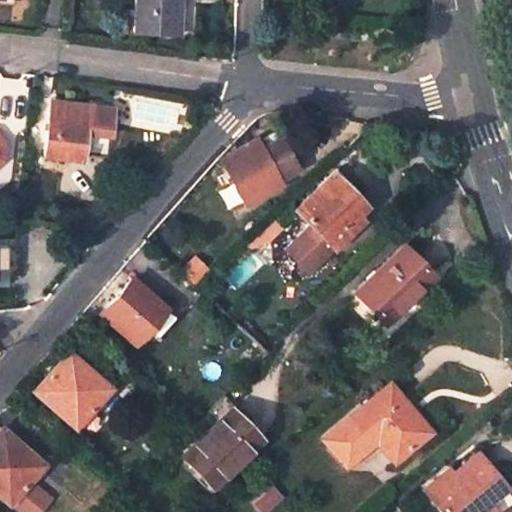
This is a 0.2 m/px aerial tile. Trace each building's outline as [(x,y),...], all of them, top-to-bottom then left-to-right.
[(133,0),(132,29),(176,32),(178,0),(133,0)] [(49,100),(42,155),(79,159),(82,130),(108,133),(111,107),(85,104),(49,100)] [(268,138),(257,144),(270,168),(281,163),(268,138)] [(221,158),(243,200),(251,194),(255,200),(280,185),(270,168),(257,144),(255,140),(221,158)] [(354,188),(336,169),(331,173),(350,192),(354,188)] [(331,173),(295,210),(314,229),(289,253),(307,272),(333,248),(365,216),(359,210),(363,206),(350,192),(331,173)] [(355,293),(384,321),(430,276),(402,246),(355,293)] [(131,277),(100,312),(132,341),(145,327),(156,338),(175,316),(131,277)] [(33,392),(74,426),(104,393),(89,381),(94,375),(66,352),(33,392)] [(104,393),(109,386),(94,375),(89,381),(104,393)] [(388,383),(322,439),(345,467),(364,450),(360,444),(371,435),(376,441),(393,462),(424,436),(397,403),(402,399),(388,383)] [(171,444),(210,487),(260,439),(219,397),(193,426),(192,424),(171,444)] [(183,412),(192,421),(201,413),(192,403),(183,412)] [(0,428),(0,495),(8,503),(37,470),(23,457),(28,450),(1,427),(0,428)] [(360,444),(364,450),(376,441),(371,435),(360,444)] [(37,470),(43,463),(28,450),(23,457),(37,470)] [(454,471),(428,493),(443,511),(452,511),(482,491),(501,478),(479,450),(461,466),(454,471)] [(449,465),(423,487),(428,493),(454,471),(449,465)] [(482,491),(452,511),(476,511),(490,501),(508,487),(501,478),(483,490),(482,491)] [(272,488),(254,503),(261,511),(279,496),(272,488)] [(496,511),(498,511),(490,501),(476,511),(496,511)]
